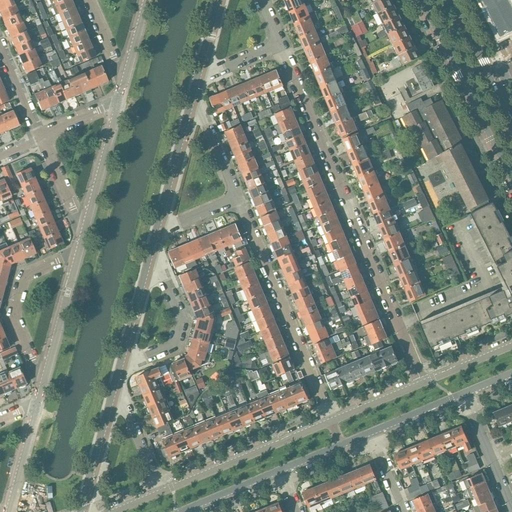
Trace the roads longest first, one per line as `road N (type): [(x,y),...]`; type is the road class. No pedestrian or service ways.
road 1 (residential): [(422,383),(280,46)]
road 2 (residential): [(331,421),(236,197)]
road 3 (tertiary): [(419,0),(511,184)]
road 4 (residential): [(331,421),(159,491)]
road 5 (residential): [(78,254),(20,278),(11,312),(42,385)]
road 6 (residential): [(117,368),(175,344),(181,321),(151,249)]
road 7 (tertiary): [(156,232),(193,95)]
road 8 (tertiary): [(118,101),(83,234)]
road 9 (tertiary): [(78,254),(42,385)]
road 10 (tertiary): [(78,511),(113,385)]
road 11 (residential): [(463,394),(511,511)]
road 12 (tertiary): [(117,368),(151,249)]
